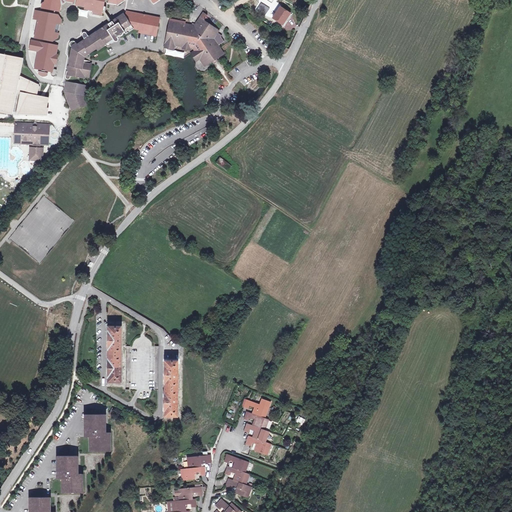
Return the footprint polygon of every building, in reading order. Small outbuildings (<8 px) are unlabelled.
[(42,8),(54,11),(59,12),(61,5),(66,1),(74,2),(73,0),(47,0),(48,0),(47,0),(45,0),(45,2),(43,4),(42,8)] [(102,16),(105,0),(77,0),(77,1),(78,2),(77,5),(85,6),(85,9),(93,11),(93,14),(102,16)] [(266,16),(272,6),(266,2),(264,5),(262,3),(257,10),(266,16)] [(286,20),(290,14),(280,7),(273,18),(283,25),(286,20)] [(58,15),(50,13),(40,11),(35,15),(34,19),(38,20),(35,38),(52,41),(58,38),(59,33),(57,33),(52,32),(54,23),(59,24),(60,25),(61,20),(58,15)] [(118,37),(125,33),(126,34),(134,29),(139,30),(139,32),(148,34),(148,32),(157,34),(159,23),(154,22),(155,19),(146,18),(146,20),(141,19),(142,15),(131,12),(129,18),(127,20),(126,18),(125,16),(117,21),(116,19),(77,45),(75,42),(74,41),(73,41),(72,41),(71,42),(70,42),(70,44),(70,45),(71,47),(72,47),(68,72),(67,72),(66,77),(66,78),(67,79),(68,80),(69,79),(70,78),(71,76),(85,79),(85,76),(89,77),(92,64),(83,62),(84,56),(89,53),(89,54),(96,49),(98,51),(106,45),(106,46),(107,47),(109,47),(110,47),(110,46),(111,45),(111,44),(110,44),(114,41),(115,41),(116,42),(117,42),(118,41),(119,40),(119,39),(119,38),(118,37)] [(129,18),(131,12),(126,12),(126,13),(116,19),(117,21),(125,16),(126,18),(127,20),(129,18)] [(224,41),(221,37),(222,36),(218,33),(219,31),(204,21),(205,19),(207,20),(208,19),(206,17),(207,15),(203,13),(195,26),(170,21),(164,48),(174,50),(175,45),(183,47),(182,49),(190,51),(190,49),(193,49),(194,51),(191,54),(196,62),(200,59),(205,67),(213,62),(215,61),(217,60),(216,59),(224,54),(218,45),(224,41)] [(141,34),(140,40),(150,42),(151,36),(141,34)] [(58,55),(56,54),(58,46),(33,41),(32,46),(36,51),(38,51),(35,69),(52,72),(51,74),(51,75),(52,76),(53,77),(54,77),(55,76),(56,76),(56,75),(57,70),(53,69),(54,64),(55,60),(57,60),(58,55)] [(22,58),(0,53),(0,112),(11,114),(15,91),(18,75),(22,58)] [(39,85),(18,75),(15,91),(20,92),(37,95),(39,85)] [(86,96),(88,86),(67,82),(65,92),(72,111),(89,105),(86,96)] [(37,95),(20,92),(16,114),(47,116),(49,108),(47,108),(49,98),(37,95)] [(49,132),(47,130),(48,129),(48,125),(15,123),(15,129),(17,130),(17,137),(20,137),(19,144),(47,145),(48,140),(46,139),(48,137),(49,132)] [(42,160),(43,148),(31,148),(30,160),(42,160)] [(220,158),(217,163),(227,170),(230,167),(231,168),(232,167),(220,158)] [(110,378),(110,382),(121,382),(121,374),(121,362),(121,346),(121,335),(122,335),(122,326),(110,326),(110,331),(108,331),(108,350),(110,351),(110,358),(108,358),(108,378),(110,378)] [(166,413),(166,417),(178,417),(178,408),(177,408),(177,397),(178,397),(178,381),(177,381),(177,369),(178,369),(178,361),(166,361),(166,365),(165,365),(165,385),(166,385),(166,393),(165,393),(165,413),(166,413)] [(254,407),(252,414),(265,418),(271,402),(261,399),(259,404),(247,400),(245,406),(244,407),(248,409),(250,406),(254,407)] [(112,408),(109,414),(113,416),(117,410),(112,408)] [(255,419),(252,425),(265,430),(269,420),(265,418),(252,414),(247,412),(244,419),(249,421),(250,417),(255,419)] [(90,441),(90,451),(110,451),(110,436),(104,436),(104,433),(104,429),(105,429),(105,414),(85,414),(85,433),(87,433),(87,437),(90,437),(92,437),(92,441),(90,441)] [(247,424),(245,431),(249,433),(250,429),(255,431),(253,437),(265,442),(269,432),(265,430),(252,425),(247,424)] [(253,437),(249,436),(246,444),(251,445),(252,442),(257,444),(254,450),(267,455),(271,444),(265,442),(253,437)] [(235,462),(233,468),(245,472),(249,462),(227,454),(225,461),(229,463),(230,460),(235,462)] [(211,462),(210,455),(187,457),(189,468),(202,467),(201,460),(206,460),(207,463),(211,462)] [(62,482),(62,493),(83,493),(83,477),(76,477),(76,474),(76,470),(78,470),(77,456),(57,456),(57,475),(59,475),(59,478),(62,478),(64,478),(64,482),(62,482)] [(228,466),(225,474),(230,475),(231,472),(236,474),(234,480),(246,485),(250,474),(245,472),(233,468),(228,466)] [(205,475),(204,467),(202,467),(189,468),(181,469),(183,481),(196,479),(195,472),(200,472),(201,475),(205,475)] [(236,493),(248,497),(252,487),(246,485),(234,480),(229,479),(226,486),(231,488),(232,485),(239,487),(236,493)] [(180,500),(193,499),(192,492),(198,492),(198,495),(203,495),(202,487),(179,489),(180,500)] [(53,511),(50,511),(48,511),(48,508),(50,508),(50,497),(30,497),(29,511),(53,511)] [(168,502),(168,511),(177,511),(186,511),(186,504),(191,504),(192,507),(196,507),(195,499),(193,499),(180,500),(168,502)] [(222,499),(216,505),(220,509),(222,506),(227,511),(225,511),(241,511),(233,505),(231,507),(229,506),(222,499)]
